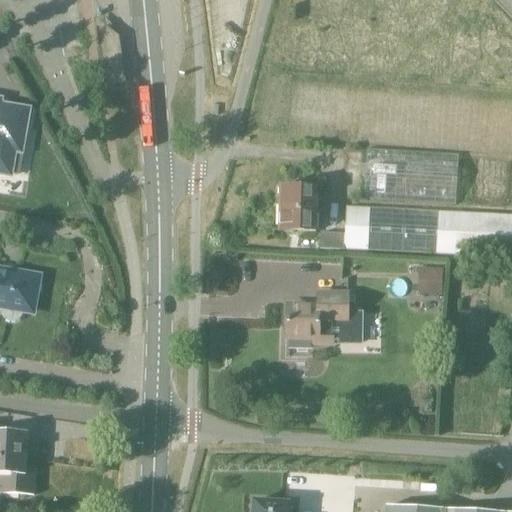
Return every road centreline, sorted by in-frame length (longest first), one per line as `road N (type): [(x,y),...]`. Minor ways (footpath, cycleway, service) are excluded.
road 1 (unclassified): [(511,454),(155,428)]
road 2 (tertiary): [(155,428),(157,180)]
road 3 (unclassified): [(157,180),(196,179),(221,154),(264,0)]
road 4 (unknown): [(511,465),(495,482),(355,482),(339,489),(330,511)]
road 5 (tertiary): [(157,180),(142,0)]
